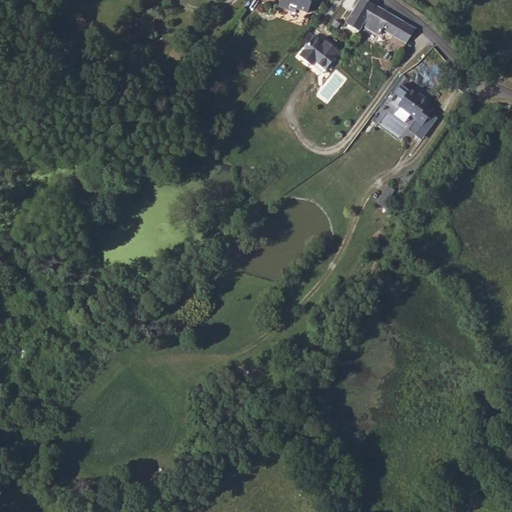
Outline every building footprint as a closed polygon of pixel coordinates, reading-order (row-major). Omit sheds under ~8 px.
[(281,0),(279,6),(296,12),(298,9),(307,13),(312,0),(313,0),(281,0)] [(366,0),(359,0),(345,23),(358,31),(363,24),(380,35),(384,28),(408,43),(416,29),(366,0)] [(30,2),(6,49),(18,55),(41,8),(30,2)] [(322,74),(341,53),(317,32),(298,53),(322,74)] [(413,89),(412,90),(401,105),(419,119),(426,124),(437,109),(430,104),(433,100),(425,94),(423,96),(413,89)]
